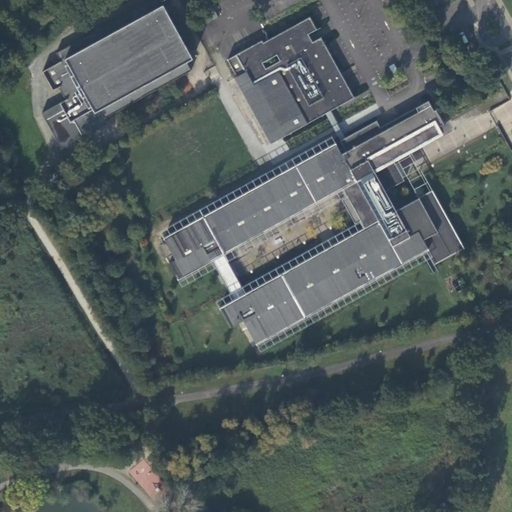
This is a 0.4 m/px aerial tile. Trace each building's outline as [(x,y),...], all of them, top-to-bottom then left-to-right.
[(187,62),(194,58),(164,4),(157,8),(153,0),(152,0),(57,53),(61,61),(43,71),(53,91),(59,88),(66,100),(60,103),(71,122),(75,120),(84,136),(109,122),(106,118),(192,70),(187,62)] [(228,59),(238,76),(235,77),(271,143),(282,137),(326,113),(331,110),(355,97),(321,37),(313,42),(309,34),(317,29),(310,16),(264,42),(262,40),(228,59)] [(224,254),(343,188),(347,196),(342,198),(355,223),(360,220),(365,228),(346,238),(326,249),(246,293),(233,300),(220,308),(231,327),(244,320),(257,344),(428,250),(436,264),(464,248),(432,190),(397,210),(386,190),(405,180),(394,160),(442,134),(438,127),(444,123),(436,109),(434,110),(429,100),(389,122),(380,127),(377,121),(346,138),(341,140),(346,151),(342,154),(336,143),(203,216),(191,223),(164,238),(176,259),(170,262),(179,279),(212,261),(224,254)] [(326,113),(341,140),(346,138),(331,110),(326,113)] [(212,261),(233,300),(246,293),(224,254),(212,261)] [(131,470),(151,494),(164,484),(143,460),(131,470)]
